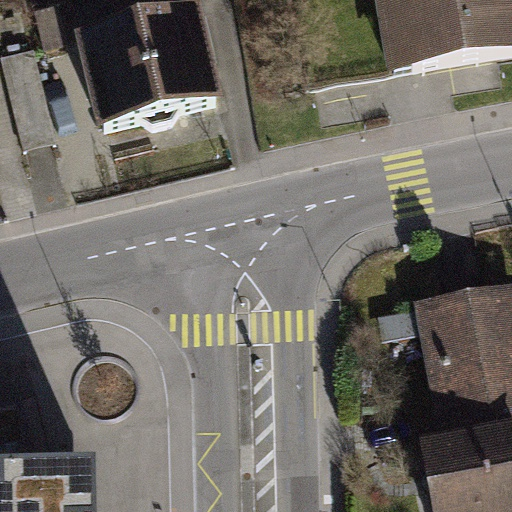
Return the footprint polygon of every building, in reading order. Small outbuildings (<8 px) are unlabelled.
[(511,0),(378,0),(396,99),(511,78),(511,0)] [(0,69),(16,66),(0,4),(0,69)] [(223,118),(199,25),(69,58),(94,152),(223,118)] [(511,420),(511,300),(418,319),(440,435),(511,420)] [(23,423),(0,428),(0,511),(96,511),(97,493),(38,493),(23,423)] [(511,511),(511,444),(423,463),(429,490),(433,511),(511,511)]
